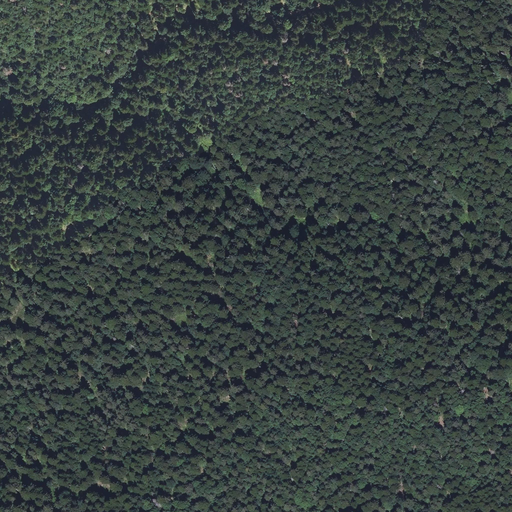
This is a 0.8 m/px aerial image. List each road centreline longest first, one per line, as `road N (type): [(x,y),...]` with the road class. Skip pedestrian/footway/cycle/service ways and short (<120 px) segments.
road 1 (track): [(0,250),(52,226),(121,230),(178,251),(288,312),(340,312),(391,333),(441,336),(511,390)]
road 2 (track): [(178,251),(287,220),(343,219),(402,233),(449,264),(511,272)]
